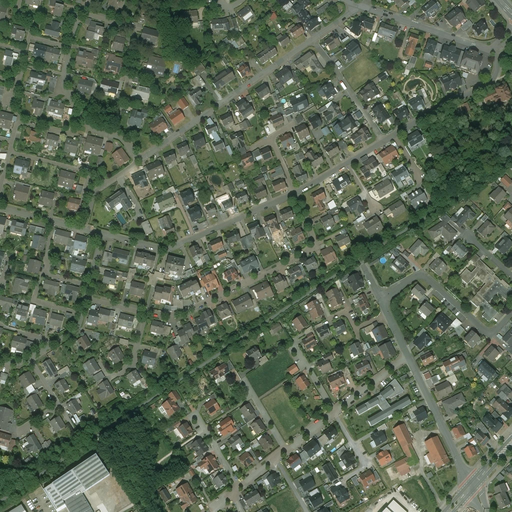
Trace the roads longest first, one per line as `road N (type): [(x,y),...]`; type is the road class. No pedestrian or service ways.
road 1 (residential): [(145,312),(172,318),(310,251),(313,238),(294,192)]
road 2 (residential): [(312,39),(137,162)]
road 3 (residential): [(294,192),(167,248),(100,233)]
road 4 (residential): [(511,312),(490,335),(421,272),(380,300)]
road 5 (residential): [(83,11),(132,27),(132,64),(112,137)]
road 6 (residential): [(492,50),(497,68),(488,84),(383,141)]
road 7 (residential): [(471,486),(408,357)]
road 8 (residential): [(359,6),(492,50)]
road 9 (residential): [(17,122),(9,105),(32,23),(19,15),(20,0)]
road 10 (residential): [(312,39),(383,141)]
road 11 (residential): [(83,11),(59,89),(79,123)]
